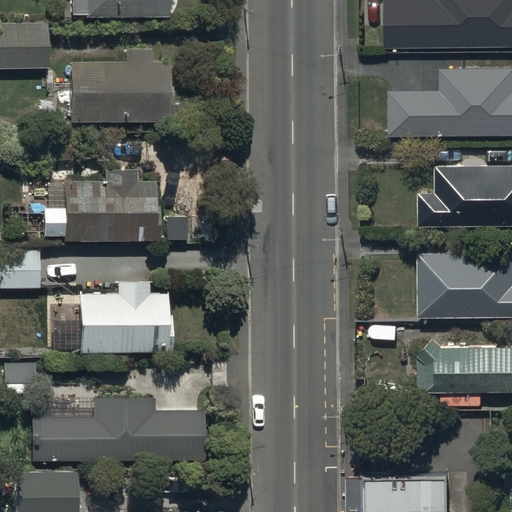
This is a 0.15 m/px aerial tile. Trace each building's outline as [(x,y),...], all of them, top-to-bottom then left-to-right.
[(70,0),(70,20),(166,19),(165,0),(70,0)] [(511,0),(383,0),(384,44),(511,42),(511,0)] [(44,22),(0,22),(0,69),(45,68),(44,22)] [(169,59),(67,61),(68,123),(170,121),(169,59)] [(385,89),(385,135),(511,134),(511,68),(438,69),(438,89),(385,89)] [(0,135),(0,160),(16,160),(16,135),(0,135)] [(71,160),(71,136),(34,136),(35,160),(71,160)] [(415,192),(415,225),(511,224),(511,165),(433,166),(433,191),(415,192)] [(41,206),(41,236),(60,236),(60,241),(160,241),(160,225),(153,225),(153,183),(133,183),(133,169),(102,169),(102,182),(62,182),(62,206),(41,206)] [(193,216),(163,217),(163,241),(194,240),(193,216)] [(0,251),(0,288),(38,288),(37,251),(0,251)] [(511,251),(416,252),(416,317),(511,316),(511,282),(511,251)] [(75,348),(75,353),(168,353),(168,318),(164,318),(164,292),(146,292),(146,280),(113,280),(113,294),(77,294),(77,319),(66,319),(66,348),(75,348)] [(511,390),(511,344),(441,344),(429,335),(414,351),(415,389),(423,389),(423,392),(439,392),(439,406),(479,406),(479,391),(511,390)] [(32,362),(1,362),(1,383),(32,383),(32,362)] [(28,417),(28,462),(202,461),(201,411),(152,411),(152,398),(91,398),(91,417),(28,417)] [(14,472),(13,511),(76,511),(76,472),(14,472)] [(363,511),(446,511),(446,476),(363,477),(363,511)]
